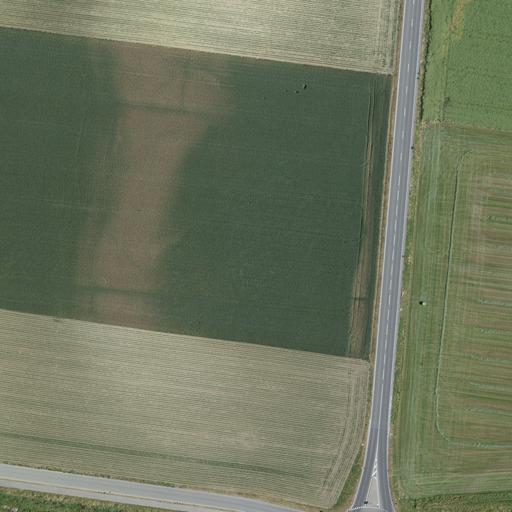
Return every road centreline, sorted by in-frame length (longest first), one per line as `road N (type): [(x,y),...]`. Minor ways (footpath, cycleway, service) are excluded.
road 1 (secondary): [(413,0),(379,427)]
road 2 (residential): [(0,470),(272,511)]
road 3 (track): [(0,483),(211,511)]
